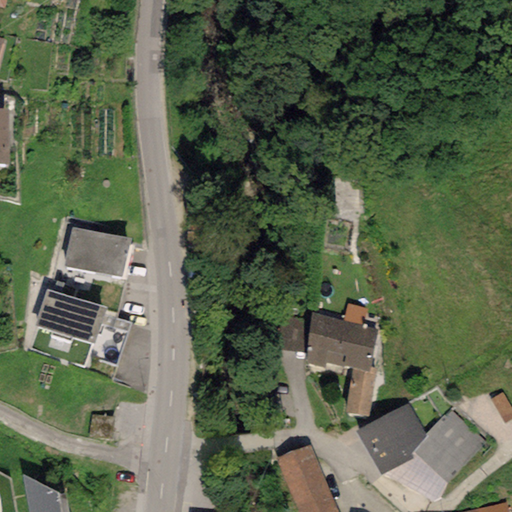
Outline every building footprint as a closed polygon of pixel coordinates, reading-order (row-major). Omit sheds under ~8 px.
[(8,111),(0,110),(0,163),(9,164),(8,111)] [(341,218),(363,217),(360,182),(339,184),(341,218)] [(129,239),(71,228),(63,267),(121,278),(129,239)] [(106,308),(46,289),(45,295),(34,327),(91,345),(87,357),(117,367),(130,325),(103,316),(106,308)] [(343,322),(311,315),(311,322),(307,353),(306,365),(325,368),(325,362),(353,369),(368,372),(369,368),(377,332),(363,330),(367,310),(346,305),(343,322)] [(307,353),(311,322),(281,318),(278,350),(307,353)] [(375,369),(369,368),(368,372),(353,369),(345,413),(367,416),(375,369)] [(408,404),(357,430),(381,476),(413,459),(411,453),(426,436),(408,404)] [(449,412),(426,436),(411,453),(413,459),(381,476),(433,500),(440,497),(445,485),(483,446),(449,412)] [(337,511),(311,445),(277,459),(299,511),(337,511)] [(23,475),(29,511),(69,511),(67,499),(59,499),(59,495),(23,475)]
